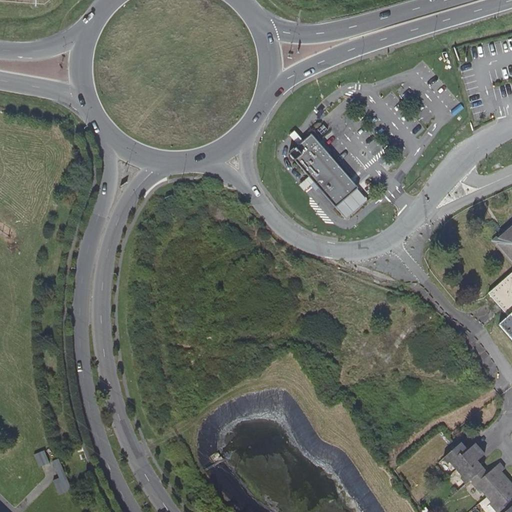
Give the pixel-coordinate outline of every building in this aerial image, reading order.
[(295,147),(286,156),(306,178),(303,181),(312,192),(316,189),(333,209),(355,189),(308,136),(299,143),(296,140),(292,144),(295,147)] [(355,189),(333,209),(344,222),(366,202),(355,189)] [(504,254),(511,247),(511,223),(492,241),(504,254)] [(511,247),(504,254),(511,263),(511,272),(488,294),(491,298),(502,310),(508,317),(498,325),(511,340),(511,247)] [(453,445),(455,448),(461,444),(458,440),(453,445)] [(463,477),(461,479),(466,484),(470,481),(481,494),(483,492),(487,497),(491,502),(490,504),(496,511),(511,511),(511,502),(510,500),(511,498),(511,484),(508,479),(501,472),(505,470),(500,464),(487,474),(484,470),(477,462),(485,455),(480,449),(475,444),(467,451),(465,449),(461,444),(455,448),(444,458),(449,464),(450,463),(456,470),(463,477)] [(58,458),(51,460),(63,489),(69,486),(58,458)]
